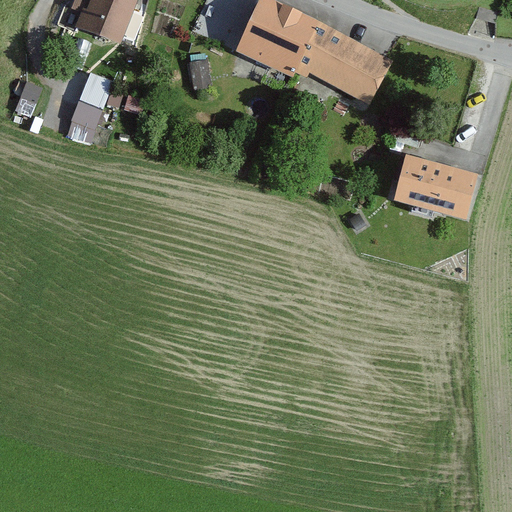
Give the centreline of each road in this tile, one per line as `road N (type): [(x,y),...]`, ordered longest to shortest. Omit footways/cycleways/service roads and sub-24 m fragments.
road 1 (residential): [(511,53),(334,0)]
road 2 (unknown): [(504,51),(465,180)]
